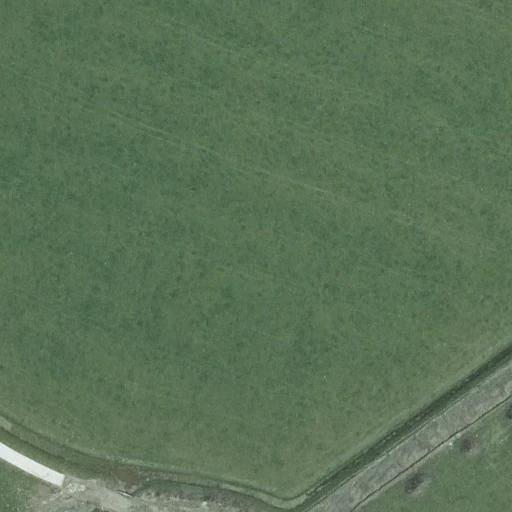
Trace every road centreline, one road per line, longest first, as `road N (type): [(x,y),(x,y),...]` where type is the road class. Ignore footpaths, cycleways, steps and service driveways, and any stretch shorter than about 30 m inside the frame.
road 1 (unclassified): [(511,371),(325,511)]
road 2 (track): [(0,448),(133,511)]
